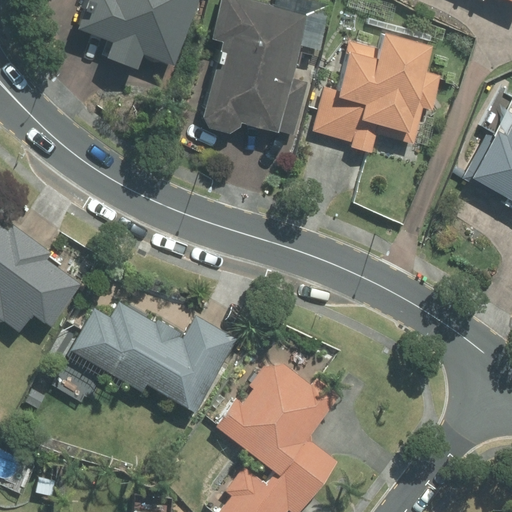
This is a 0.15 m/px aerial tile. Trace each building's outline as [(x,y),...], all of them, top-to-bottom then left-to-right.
[(75,0),(64,31),(99,43),(93,61),(122,72),(128,56),(162,68),(185,0),(75,0)] [(321,8),(294,0),(265,0),(264,6),(243,0),(210,0),(199,42),(208,44),(184,128),(219,137),(222,126),(261,137),(285,51),(308,57),(321,8)] [(511,8),(511,0),(487,0),(511,10),(511,8)] [(325,91),(316,88),(305,132),(343,142),(341,150),(361,155),(367,134),(404,144),(413,111),(423,113),(433,75),(413,70),(418,48),(368,35),(366,44),(338,37),(325,91)] [(511,97),(507,95),(457,180),(511,212),(511,97)] [(0,312),(4,312),(23,324),(32,310),(52,324),(77,285),(82,289),(94,270),(17,218),(12,225),(0,217),(0,312)] [(195,404),(238,335),(198,310),(183,335),(118,294),(107,311),(98,305),(72,346),(142,390),(150,376),(195,404)] [(325,366),(279,333),(216,419),(277,463),(266,479),(241,460),(206,507),(213,511),(281,511),(288,503),(299,511),(340,457),(308,434),(340,389),(319,374),(325,366)]
